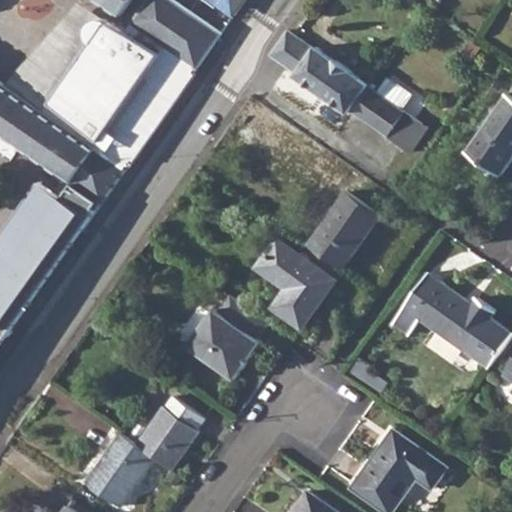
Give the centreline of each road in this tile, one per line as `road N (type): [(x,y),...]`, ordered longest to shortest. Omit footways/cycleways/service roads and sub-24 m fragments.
road 1 (residential): [(0,399),(242,68),(279,0)]
road 2 (residential): [(208,511),(267,429),(300,402),(324,425)]
